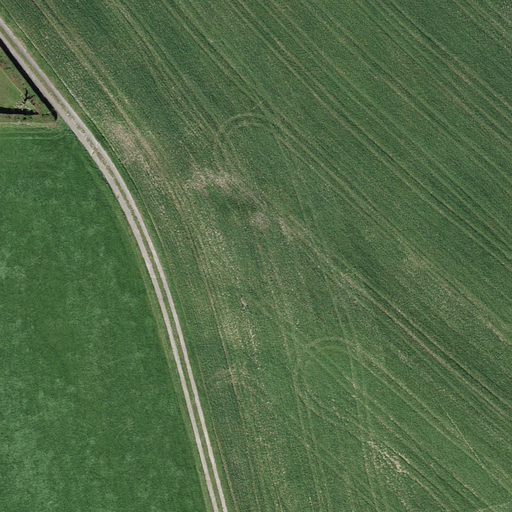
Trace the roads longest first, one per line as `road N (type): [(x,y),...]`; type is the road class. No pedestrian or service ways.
road 1 (track): [(217,511),(159,286),(110,174),(68,118)]
road 2 (motorway): [(511,329),(154,511)]
